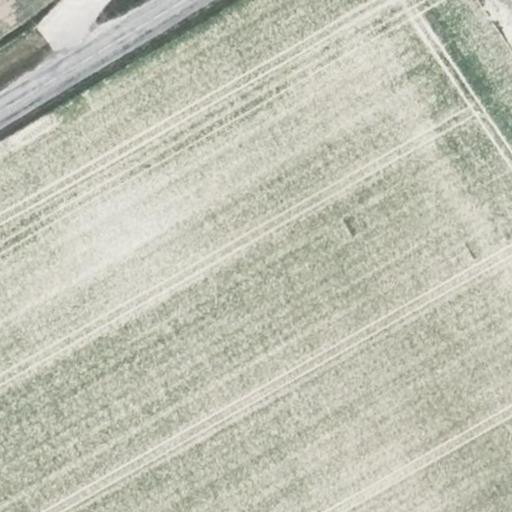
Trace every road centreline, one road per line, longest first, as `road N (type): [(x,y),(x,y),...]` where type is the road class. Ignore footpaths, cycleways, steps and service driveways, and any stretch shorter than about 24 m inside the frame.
road 1 (track): [(0,174),(281,0)]
road 2 (tertiary): [(0,113),(185,0)]
